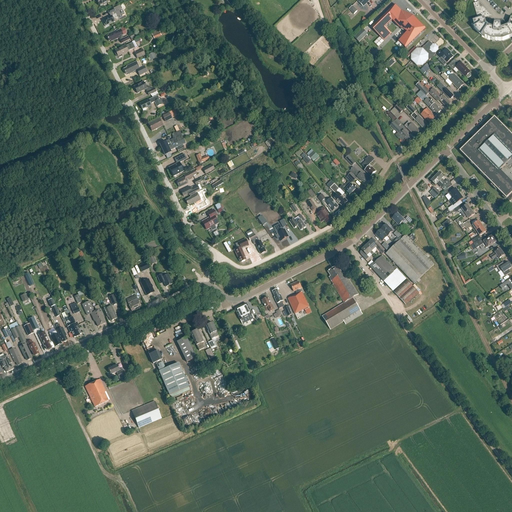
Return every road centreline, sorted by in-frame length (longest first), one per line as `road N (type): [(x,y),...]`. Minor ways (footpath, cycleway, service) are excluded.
road 1 (residential): [(219,255),(246,267),(335,223),(488,71)]
road 2 (residential): [(79,0),(190,231),(219,255)]
road 3 (tertiary): [(0,382),(203,284)]
road 4 (track): [(394,306),(511,474)]
road 5 (tertiary): [(347,244),(445,150)]
road 6 (tertiary): [(347,244),(231,302)]
